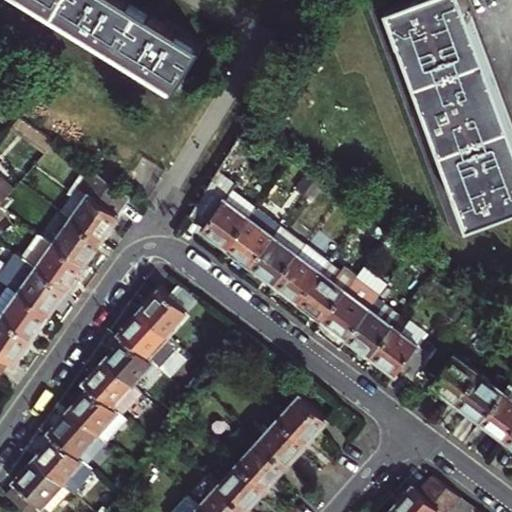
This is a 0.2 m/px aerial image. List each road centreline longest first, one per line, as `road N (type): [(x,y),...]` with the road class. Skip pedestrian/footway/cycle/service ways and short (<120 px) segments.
road 1 (residential): [(410,433),(175,254),(144,251),(124,266),(0,445)]
road 2 (residential): [(511,510),(410,433)]
